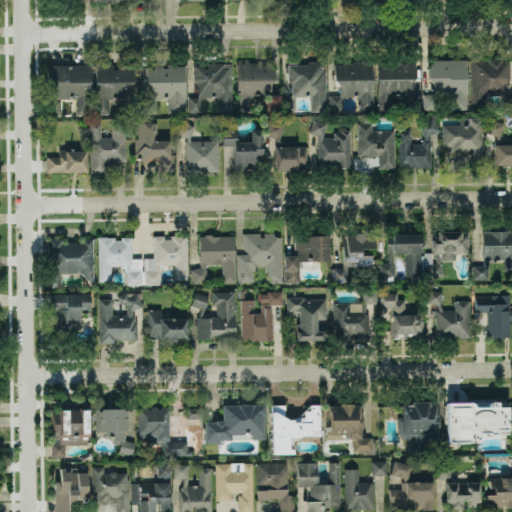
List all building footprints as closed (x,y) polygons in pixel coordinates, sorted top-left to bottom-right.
[(466,59),(429,60),(429,89),(446,89),(446,109),(467,109),(466,59)] [(508,59),(471,59),(471,104),(482,104),(482,94),(507,94),(508,59)] [(287,63),(288,82),(292,82),(292,96),(310,96),(310,111),(326,110),(325,62),(287,63)] [(336,62),(336,95),(329,95),(329,109),(341,109),(341,96),(359,96),(358,106),(373,106),(373,62),(336,62)] [(415,62),(377,63),(377,109),(396,109),(396,95),(410,94),(410,79),(415,79),(415,62)] [(232,63),(195,64),(195,97),(216,96),(216,112),(232,111),(232,63)] [(237,63),(236,111),(251,111),(252,95),(274,95),(274,63),(237,63)] [(90,64),(47,64),(48,114),(61,114),(61,98),(76,98),(76,114),(91,113),(90,64)] [(95,64),(95,114),(109,114),(109,98),(133,97),(132,68),(113,68),(113,64),(95,64)] [(167,113),(186,112),(185,64),(166,65),(166,67),(147,67),(148,98),(167,98),(167,113)] [(280,112),(280,95),(267,94),(266,111),(280,112)] [(422,109),(435,109),(436,94),(423,94),(422,109)] [(295,110),(295,96),(283,96),(282,110),(295,110)] [(200,112),(201,97),(188,97),(188,112),(200,112)] [(425,140),(430,138),(429,134),(438,131),(434,117),(419,122),(425,140)] [(471,149),(471,160),(482,159),(481,117),(459,118),(459,124),(442,125),(443,146),(451,146),(451,150),(471,149)] [(504,123),(491,119),(486,133),(500,138),(504,123)] [(265,136),(280,138),(282,123),(267,121),(265,136)] [(350,166),(350,130),(333,130),(333,136),(325,137),(325,121),(311,121),(311,134),(317,134),(317,166),(350,166)] [(174,171),(174,153),(170,153),(169,139),(156,140),(156,122),(135,123),(136,159),(157,158),(157,171),(174,171)] [(125,160),(125,125),(111,125),(111,137),(101,137),(100,123),(90,123),(90,172),(106,172),(106,161),(125,160)] [(218,140),(192,140),(192,123),(179,123),(179,135),(185,135),(185,171),(218,170),(218,140)] [(372,123),(357,123),(358,157),(378,156),(378,168),(394,168),(394,129),(372,130),(372,123)] [(431,167),(430,142),(410,142),(410,129),(398,130),(399,167),(431,167)] [(234,169),(246,169),(246,163),(261,163),(261,130),(251,130),(251,142),(237,142),(237,130),(222,130),(222,145),(234,145),(234,169)] [(511,144),(495,144),(494,164),(511,164),(511,144)] [(274,146),(274,170),(307,169),(306,145),(274,146)] [(86,171),(86,150),(58,150),(58,156),(46,156),(46,172),(86,171)] [(468,252),(468,230),(437,231),(438,239),(430,240),(430,253),(424,253),(425,262),(456,261),(455,252),(468,252)] [(511,230),(482,231),(482,265),(474,265),(474,280),(488,279),(488,259),(503,259),(504,271),(511,270),(511,230)] [(282,282),(281,234),(262,234),(262,232),(242,233),(243,254),(237,254),(238,281),(254,281),(253,265),(268,265),(268,282),(282,282)] [(343,259),(361,259),(361,248),(374,248),(373,232),(343,233),(343,259)] [(386,234),(387,263),(377,263),(377,277),(394,276),(393,253),(405,252),(406,275),(421,275),(420,233),(386,234)] [(233,234),(199,236),(200,268),(191,268),(191,283),(207,283),(206,264),(222,263),(222,282),(235,281),(233,234)] [(187,279),(186,236),(163,236),(163,235),(152,235),(153,258),(144,258),(144,284),(159,283),(159,264),(174,264),(174,279),(187,279)] [(299,281),(299,260),(329,260),(329,235),(295,235),(295,255),(284,255),(284,282),(299,281)] [(93,239),(62,240),(62,237),(47,237),(48,286),(59,286),(59,272),(84,272),(84,280),(93,280),(93,239)] [(141,258),(131,258),(131,237),(98,237),(98,281),(111,281),(111,265),(126,265),(126,284),(141,284),(141,258)] [(426,263),(426,276),(442,277),(442,264),(426,263)] [(426,303),(440,305),(443,292),(428,289),(426,303)] [(234,291),(211,291),(212,305),(216,305),(216,317),(196,317),(197,339),(235,339),(234,291)] [(272,339),(272,304),(282,304),(282,291),(260,292),(260,312),(254,312),(254,299),(241,299),(241,340),(272,339)] [(209,295),(195,292),(192,306),(200,307),(199,315),(205,316),(209,295)] [(391,336),(423,336),(423,311),(405,311),(405,299),(397,299),(397,292),(380,292),(380,308),(391,308),(391,336)] [(51,294),(52,332),(80,331),(79,309),(91,309),(90,293),(51,294)] [(99,341),(136,341),(136,308),(141,308),(141,293),(119,293),(119,303),(126,303),(126,314),(112,314),(111,298),(98,298),(99,341)] [(487,336),(510,336),(509,320),(511,320),(510,293),(487,294),(488,296),(474,297),(475,312),(486,311),(487,336)] [(333,303),(334,339),(369,338),(368,301),(368,295),(362,295),(362,302),(333,303)] [(297,340),(324,339),(324,330),(317,330),(317,319),(326,319),(325,297),(286,298),(286,312),(297,312),(297,340)] [(470,300),(455,300),(454,310),(436,309),(435,336),(469,337),(470,300)] [(162,318),(161,309),(145,309),(146,340),(187,339),(187,317),(162,318)] [(447,441),(483,441),(483,434),(508,434),(508,404),(498,404),(498,401),(446,402),(447,441)] [(413,451),(427,451),(427,437),(437,437),(437,402),(401,402),(401,416),(400,416),(400,439),(413,439),(413,451)] [(327,438),(353,438),(353,453),(373,453),(373,437),(362,437),(361,403),(327,404),(327,438)] [(264,438),(264,404),(222,404),(222,420),(204,420),(204,441),(231,441),(231,434),(251,434),(251,438),(264,438)] [(271,454),(290,453),(289,436),(320,435),(320,404),(310,404),(310,410),(301,410),(301,418),(284,418),(284,404),(270,404),(271,454)] [(138,441),(168,442),(168,407),(138,406),(138,441)] [(200,407),(185,408),(186,419),(200,418),(200,407)] [(65,444),(87,444),(88,409),(52,408),(50,456),(64,456),(65,444)] [(94,430),(105,430),(105,438),(120,438),(120,453),(133,453),(133,441),(126,441),(127,408),(94,408),(94,430)] [(186,440),(169,441),(169,455),(187,455),(186,440)] [(386,475),(386,460),(371,461),(372,475),(386,475)] [(409,464),(393,460),(390,474),(406,478),(409,464)] [(252,511),(252,462),(215,463),(216,500),(231,500),(231,492),(238,492),(238,511),(252,511)] [(256,463),(257,499),(278,498),(278,511),(294,510),(293,494),(287,494),(286,462),(256,463)] [(339,462),(328,462),(328,483),(318,483),(318,462),(297,462),(297,486),(308,486),(308,511),(323,511),(323,507),(339,507),(339,462)] [(174,477),(188,477),(188,463),(173,464),(174,477)] [(450,478),(450,463),(435,463),(435,478),(450,478)] [(92,502),(115,501),(115,511),(128,511),(128,472),(103,472),(103,466),(91,467),(92,502)] [(210,511),(211,467),(198,467),(198,485),(179,485),(178,511),(210,511)] [(344,509),(373,508),(372,481),(358,482),(358,468),(343,468),(344,509)] [(157,477),(167,477),(167,469),(157,469),(157,477)] [(433,509),(432,476),(400,477),(401,488),(389,489),(390,506),(423,505),(423,510),(433,509)] [(511,476),(490,477),(490,494),(486,494),(486,507),(511,506),(511,476)] [(446,482),(446,509),(465,508),(465,505),(480,504),(479,481),(446,482)] [(170,510),(169,482),(130,482),(131,504),(139,504),(139,511),(157,511),(170,510)]
